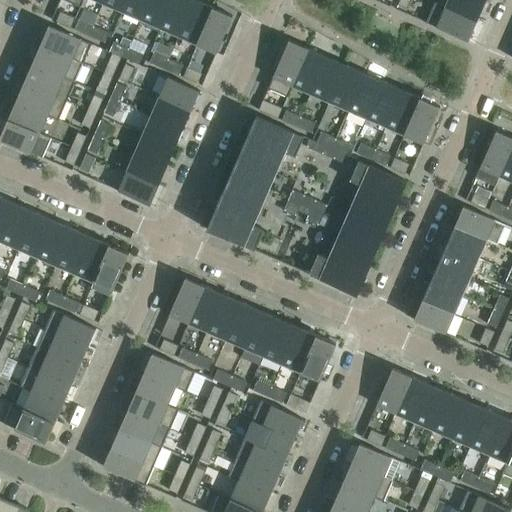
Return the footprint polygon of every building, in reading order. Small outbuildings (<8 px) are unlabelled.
[(122,12),(127,0),(105,0),(104,4),(122,12)] [(141,20),(149,0),(127,0),(122,12),(141,20)] [(149,0),(141,20),(160,28),(172,0),(149,0)] [(172,0),(160,28),(178,36),(194,0),(172,0)] [(197,45),(214,7),(197,0),(194,0),(178,36),(197,45)] [(445,8),(477,22),(485,3),(477,0),(448,0),(445,7),(445,8)] [(445,7),(434,2),(426,23),(468,41),(477,22),(445,8),(445,7)] [(217,53),(233,16),(214,7),(197,45),(217,53)] [(59,16),(56,22),(71,28),(73,22),(59,16)] [(78,24),(75,30),(89,37),(92,30),(78,24)] [(92,44),(49,25),(41,45),(83,63),(92,44)] [(104,43),(106,37),(92,30),(89,37),(104,43)] [(123,37),(120,44),(129,48),(132,41),(123,37)] [(288,97),(293,86),(292,86),(308,49),(289,40),(268,89),(288,97)] [(32,63),(75,82),(83,63),(41,45),(32,63)] [(113,46),(110,52),(124,58),(127,52),(113,46)] [(308,49),(292,86),(293,86),(311,94),(327,57),(308,49)] [(139,65),(141,58),(127,52),(124,58),(139,65)] [(153,57),(150,63),(164,69),(167,63),(153,57)] [(330,102),(346,65),(327,57),(311,94),(330,102)] [(119,62),(113,60),(107,74),(113,77),(119,62)] [(24,82),(67,101),(75,82),(32,63),(24,82)] [(178,75),(181,69),(167,63),(164,69),(178,75)] [(125,65),(119,79),(125,82),(131,67),(125,65)] [(348,110),(365,73),(346,65),(330,102),(348,110)] [(200,77),(186,71),(183,77),(197,84),(200,77)] [(365,73),(348,110),(367,119),(383,81),(365,73)] [(101,88),(107,91),(113,77),(107,74),(101,88)] [(200,91),(168,77),(160,97),(192,111),(200,91)] [(383,81),(367,119),(386,127),(402,89),(383,81)] [(48,115),(59,120),(67,101),(24,82),(16,101),(48,115)] [(123,86),(117,83),(111,98),(117,100),(123,86)] [(404,135),(421,98),(402,89),(386,127),(404,135)] [(103,100),(97,97),(91,111),(97,114),(103,100)] [(192,111),(160,97),(152,116),(183,129),(192,111)] [(104,112),(111,115),(117,100),(111,98),(104,112)] [(424,143),(440,106),(421,98),(404,135),(424,143)] [(263,100),(259,110),(264,112),(278,119),(281,112),(282,109),(263,100)] [(40,134),(48,115),(16,101),(8,120),(40,134)] [(84,126),(91,128),(97,114),(91,111),(84,126)] [(285,114),(282,121),(297,127),(301,117),(287,111),(285,114)] [(144,134),(175,148),(183,129),(152,116),(144,134)] [(304,137),(256,116),(207,229),(255,250),(263,230),(253,226),(285,152),(295,157),(304,137)] [(301,117),(297,127),(311,133),(314,127),(315,123),(301,117)] [(0,137),(0,139),(42,158),(51,138),(40,134),(8,120),(0,137)] [(107,123),(100,121),(94,135),(100,138),(107,123)] [(511,137),(496,131),(476,177),(495,185),(499,176),(511,147),(511,137)] [(87,137),(81,134),(74,149),(81,151),(87,137)] [(175,148),(144,134),(135,153),(167,167),(175,148)] [(88,149),(94,152),(100,138),(94,135),(88,149)] [(320,136),(317,142),(332,149),(334,142),(320,136)] [(332,149),(317,142),(314,141),(310,149),(345,165),(349,156),(346,155),(332,149)] [(346,155),(349,149),(334,142),(332,149),(346,155)] [(360,147),(357,153),(371,159),(376,150),(361,144),(360,147)] [(511,147),(499,176),(511,181),(511,147)] [(68,163),(74,166),(81,151),(74,149),(68,163)] [(376,150),(371,159),(386,166),(388,160),(390,156),(376,150)] [(127,172),(159,185),(167,167),(135,153),(127,172)] [(80,168),(86,171),(92,156),(86,154),(80,168)] [(393,161),(390,168),(404,174),(407,168),(409,164),(394,158),(393,161)] [(407,182),(359,161),(350,181),(361,185),(329,259),(318,254),(309,274),(357,295),(407,182)] [(119,191),(150,205),(159,185),(127,172),(119,191)] [(319,226),(328,205),(293,190),(283,211),(296,216),(300,207),(310,212),(306,221),(319,226)] [(0,196),(0,241),(17,204),(0,196)] [(485,209),(488,203),(473,197),(471,203),(485,209)] [(19,249),(35,212),(17,204),(0,241),(19,249)] [(492,205),(489,211),(504,217),(506,211),(492,205)] [(506,225),(463,206),(455,225),(486,239),(486,240),(497,245),(506,225)] [(38,258),(54,220),(35,212),(19,249),(38,258)] [(54,220),(38,258),(56,266),(73,228),(54,220)] [(486,239),(455,225),(447,244),(478,258),(486,240),(486,239)] [(73,228),(56,266),(75,274),(91,236),(73,228)] [(94,282),(110,245),(91,236),(75,274),(94,282)] [(438,263),(470,277),(478,258),(447,244),(438,263)] [(94,282),(91,288),(111,296),(129,253),(110,245),(94,282)] [(470,277),(438,263),(430,282),(462,295),(470,277)] [(186,278),(169,315),(188,323),(205,286),(186,278)] [(422,300),(454,314),(462,295),(430,282),(422,300)] [(9,283),(7,289),(21,296),(24,289),(9,283)] [(205,286),(188,323),(207,332),(224,294),(205,286)] [(35,302),(38,296),(24,289),(21,296),(35,302)] [(49,294),(46,300),(61,307),(63,300),(49,294)] [(226,340),(242,302),(224,294),(207,332),(226,340)] [(509,299),(503,296),(497,311),(503,313),(509,299)] [(16,300),(10,297),(3,311),(10,314),(16,300)] [(75,313),(78,307),(63,300),(61,307),(75,313)] [(414,320),(445,334),(454,314),(422,300),(414,320)] [(28,305),(21,302),(15,316),(21,319),(28,305)] [(245,348),(261,310),(242,302),(226,340),(245,348)] [(96,315),(82,308),(79,315),(94,321),(96,315)] [(96,329),(54,310),(45,330),(88,348),(96,329)] [(261,310),(245,348),(263,356),(280,319),(261,310)] [(0,318),(0,326),(3,328),(10,314),(3,311),(0,318)] [(491,325),(497,328),(503,313),(497,311),(491,325)] [(9,331),(15,333),(21,319),(15,316),(9,331)] [(280,319),(263,356),(282,364),(298,327),(280,319)] [(511,324),(511,322),(507,320),(500,334),(507,337),(511,324)] [(301,372),(317,335),(298,327),(282,364),(301,372)] [(482,344),(489,346),(495,332),(489,329),(482,344)] [(88,348),(45,330),(37,348),(80,367),(88,348)] [(494,349),(500,351),(507,337),(500,334),(494,349)] [(320,381),(336,343),(317,335),(301,372),(320,381)] [(11,342),(5,339),(0,350),(0,354),(5,356),(11,342)] [(177,350),(163,344),(160,350),(174,356),(177,350)] [(80,367),(37,348),(29,367),(72,386),(80,367)] [(181,352),(179,358),(193,364),(196,358),(181,352)] [(195,372),(152,353),(144,373),(176,386),(175,387),(186,392),(195,372)] [(207,370),(210,364),(196,358),(193,364),(207,370)] [(20,386),(31,391),(32,390),(63,404),(72,386),(29,367),(20,386)] [(393,368),(376,405),(396,414),(412,376),(393,368)] [(168,404),(175,387),(176,386),(144,373),(136,391),(168,405),(168,404)] [(216,374),(214,380),(228,386),(231,380),(216,374)] [(412,376),(396,414),(415,422),(431,385),(412,376)] [(242,392),(245,386),(231,380),(228,386),(242,392)] [(256,384),(253,391),(268,397),(270,391),(256,384)] [(433,430),(449,393),(431,385),(415,422),(433,430)] [(223,390),(217,387),(211,402),(217,404),(223,390)] [(31,391),(24,408),(24,409),(55,423),(63,404),(32,390),(31,391)] [(179,409),(168,404),(168,405),(136,391),(128,410),(170,429),(179,409)] [(282,403),(285,397),(270,391),(268,397),(282,403)] [(235,395),(229,392),(222,407),(229,409),(235,395)] [(452,438),(468,401),(449,393),(433,430),(452,438)] [(303,405),(289,399),(286,405),(301,411),(303,405)] [(303,419),(261,400),(252,420),(295,438),(303,419)] [(468,401),(452,438),(471,446),(487,409),(468,401)] [(204,416),(211,419),(217,404),(211,402),(204,416)] [(4,424),(47,442),(55,423),(24,409),(24,408),(13,404),(4,424)] [(216,421),(222,424),(229,409),(222,407),(216,421)] [(487,409),(471,446),(489,455),(506,417),(487,409)] [(119,429),(162,447),(170,429),(128,410),(119,429)] [(508,463),(511,453),(511,419),(506,417),(489,455),(507,462),(508,463)] [(295,438),(252,420),(244,439),(287,457),(295,438)] [(207,427),(200,425),(194,439),(200,442),(207,427)] [(111,447),(154,466),(162,447),(119,429),(111,447)] [(218,432),(212,430),(206,444),(212,447),(218,432)] [(367,440),(381,446),(384,440),(370,434),(367,440)] [(188,453),(194,456),(200,442),(194,439),(188,453)] [(287,457),(244,439),(236,457),(279,476),(287,457)] [(389,442),(386,448),(400,455),(403,448),(389,442)] [(200,458),(206,461),(212,447),(206,444),(200,458)] [(391,457),(360,444),(351,463),(383,477),(391,457)] [(103,467),(146,485),(154,466),(111,447),(103,467)] [(414,461),(417,455),(403,448),(400,455),(414,461)] [(511,477),(511,453),(508,463),(507,462),(503,473),(511,477)] [(228,477),(239,481),(270,495),(279,476),(236,457),(228,477)] [(190,465),(184,462),(178,476),(184,479),(190,465)] [(384,500),(392,481),(383,477),(351,463),(343,482),(375,496),(384,500)] [(424,464),(421,470),(435,476),(438,470),(424,464)] [(202,470),(196,467),(190,481),(196,484),(202,470)] [(449,483),(452,476),(438,470),(435,476),(449,483)] [(463,475),(461,481),(475,487),(478,481),(463,475)] [(172,491),(178,493),(184,479),(178,476),(172,491)] [(430,480),(424,478),(418,492),(424,495),(430,480)] [(183,496),(190,498),(196,484),(190,481),(183,496)] [(239,481),(231,499),(231,500),(259,511),(262,511),(270,495),(239,481)] [(489,493),(492,487),(478,481),(475,487),(489,493)] [(335,501),(361,511),(367,511),(375,496),(343,482),(335,501)] [(442,485),(436,483),(429,497),(436,500),(442,485)] [(496,489),(494,495),(508,502),(511,495),(496,489)] [(468,491),(460,509),(465,511),(509,511),(511,509),(479,496),(468,491)] [(411,506),(418,509),(424,495),(418,492),(411,506)] [(231,499),(220,494),(212,511),(259,511),(231,500),(231,499)] [(423,511),(424,511),(430,511),(436,500),(429,497),(423,511)] [(361,511),(335,501),(329,511),(361,511)] [(0,511),(28,511),(29,510),(16,504),(15,505),(17,506),(15,509),(0,502),(0,511)]
